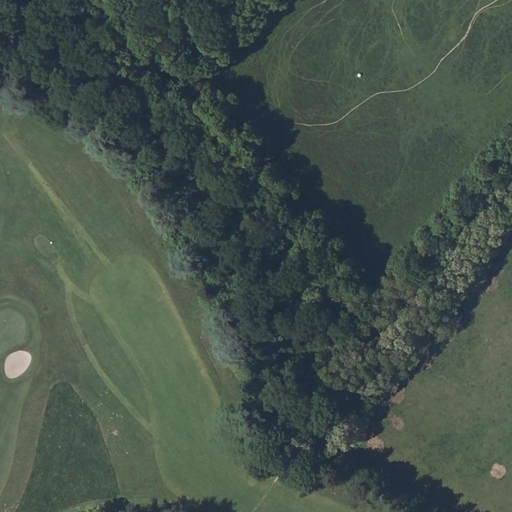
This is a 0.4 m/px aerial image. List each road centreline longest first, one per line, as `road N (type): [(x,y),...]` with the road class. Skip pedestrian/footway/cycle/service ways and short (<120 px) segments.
road 1 (track): [(381,341),(103,0)]
road 2 (track): [(511,178),(381,341)]
